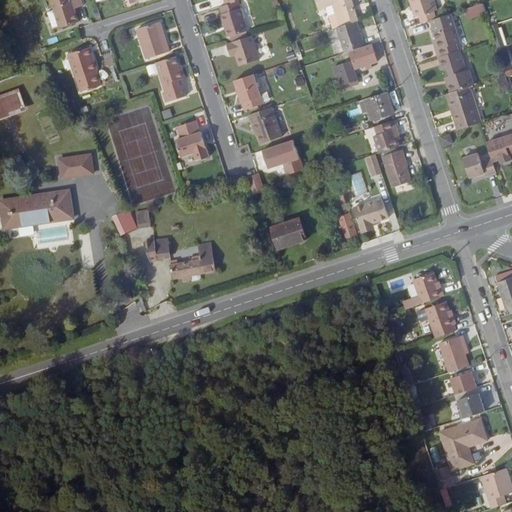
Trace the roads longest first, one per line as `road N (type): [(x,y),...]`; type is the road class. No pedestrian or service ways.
road 1 (secondary): [(457,233),(0,381)]
road 2 (residential): [(381,0),(457,233)]
road 3 (residential): [(232,168),(177,0)]
road 4 (residential): [(457,233),(511,399)]
